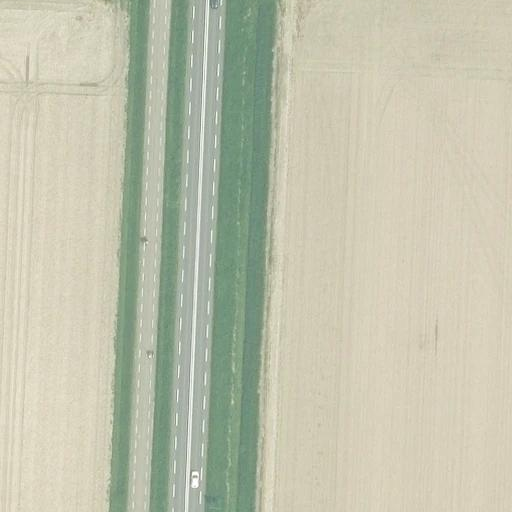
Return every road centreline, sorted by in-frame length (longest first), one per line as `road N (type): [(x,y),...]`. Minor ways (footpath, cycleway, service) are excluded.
road 1 (unclassified): [(138,511),(159,0)]
road 2 (primary): [(186,511),(206,0)]
